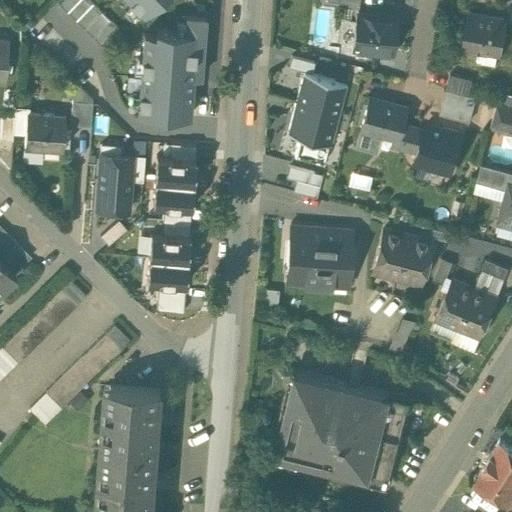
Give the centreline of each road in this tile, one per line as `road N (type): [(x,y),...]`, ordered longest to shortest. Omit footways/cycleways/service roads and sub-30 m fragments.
road 1 (residential): [(255,0),(225,355)]
road 2 (residential): [(225,355),(181,353),(0,174)]
road 3 (residential): [(511,363),(409,511)]
road 4 (residential): [(225,355),(211,511)]
